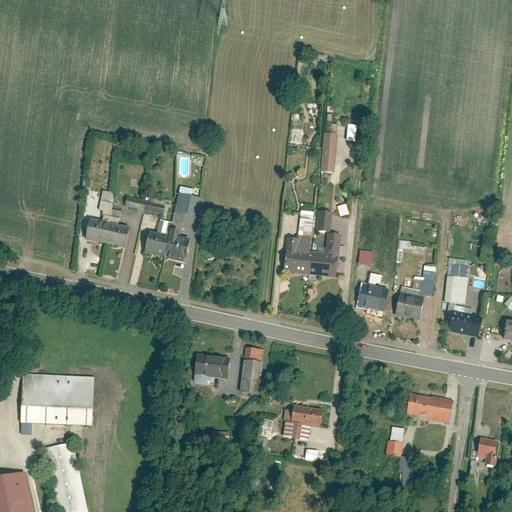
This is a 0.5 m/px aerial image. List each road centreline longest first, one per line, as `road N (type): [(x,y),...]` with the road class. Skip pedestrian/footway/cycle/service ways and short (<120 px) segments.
road 1 (secondary): [(0,272),(511,379)]
road 2 (track): [(451,511),(469,372)]
